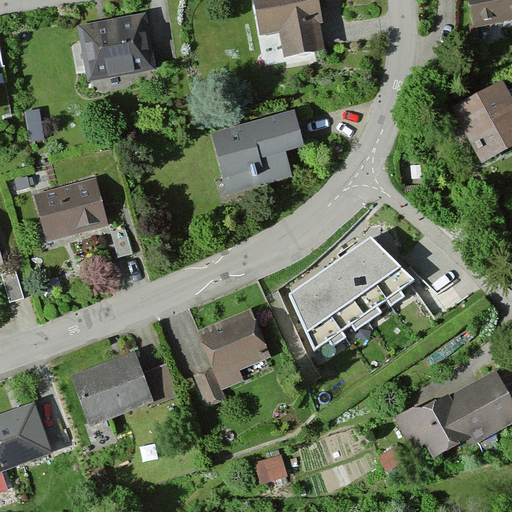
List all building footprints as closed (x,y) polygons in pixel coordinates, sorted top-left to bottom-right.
[(310,0),(248,0),(256,39),(278,35),(282,60),(320,52),(310,0)] [(511,0),(463,0),(470,31),(511,22),(511,0)] [(143,17),(72,30),(83,88),(154,75),(143,17)] [(449,114),(479,168),(511,149),(511,105),(501,86),(449,114)] [(290,117),(208,139),(224,197),(270,184),(265,166),(301,156),(290,117)] [(103,230),(92,183),(30,197),(41,245),(103,230)] [(413,275),(371,234),(293,289),(316,343),(413,275)] [(245,316),(192,337),(206,372),(190,378),(203,410),(219,404),(215,395),(237,386),(232,374),(263,361),(245,316)] [(129,358),(65,381),(83,431),(172,399),(162,369),(136,378),(129,358)] [(391,423),(415,471),(511,423),(487,375),(391,423)] [(0,474),(46,459),(29,409),(0,418),(0,474)] [(263,492),(291,485),(284,458),(256,465),(263,492)]
